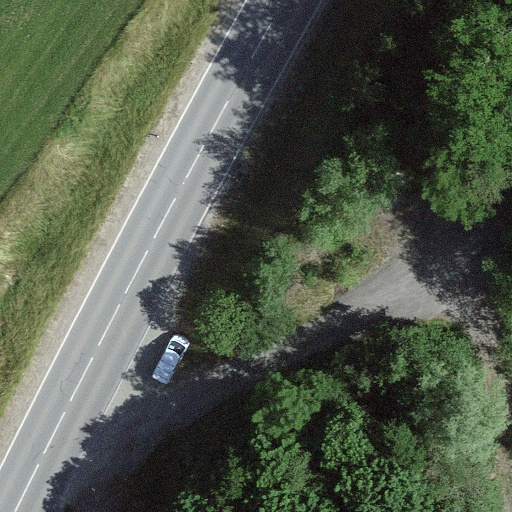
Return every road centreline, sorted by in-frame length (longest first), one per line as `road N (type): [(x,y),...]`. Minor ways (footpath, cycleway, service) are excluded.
road 1 (primary): [(284,0),(17,511)]
road 2 (track): [(511,164),(458,263),(244,364),(61,416)]
